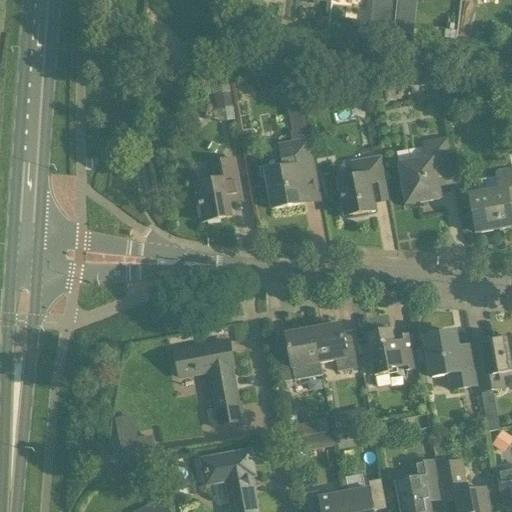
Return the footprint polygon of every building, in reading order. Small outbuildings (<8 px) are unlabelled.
[(460,21),(459,33),(473,34),(474,22),(460,21)] [(290,133),(292,144),(280,146),(284,170),(265,174),(272,211),(319,203),(300,96),(286,98),(293,133),(290,133)] [(446,139),(422,143),(426,162),(399,167),(406,206),(442,199),(439,186),(454,183),(446,139)] [(351,162),(354,178),(337,181),(343,218),(374,212),(373,206),(390,203),(382,157),(351,162)] [(206,164),(209,182),(195,185),(202,224),(231,219),(229,205),(243,202),(235,159),(206,164)] [(511,226),(511,224),(509,209),(511,208),(511,170),(496,174),(499,191),(470,196),(476,233),(511,226)] [(320,364),(336,361),(338,373),(361,368),(354,331),(342,334),(340,325),(314,330),(320,364)] [(322,376),(320,364),(314,330),(301,333),(301,330),(298,328),(288,330),(287,332),(287,335),(286,336),(288,344),(276,346),(283,384),(322,376)] [(388,371),(404,368),(405,371),(418,369),(412,334),(392,337),(391,330),(366,335),(374,377),(388,375),(388,371)] [(433,379),(450,376),(453,391),(476,387),(468,347),(457,349),(454,333),(425,338),(433,379)] [(479,393),(504,388),(502,374),(511,372),(511,338),(470,346),(479,393)] [(216,409),(208,411),(211,425),(243,419),(240,405),(237,405),(231,368),(233,368),(229,342),(174,352),(179,378),(209,372),(216,409)] [(348,412),(333,415),(336,432),(351,429),(348,412)] [(137,441),(119,444),(122,459),(153,453),(151,438),(137,441)] [(231,503),(232,511),(256,511),(250,476),(254,476),(250,452),(203,461),(207,484),(229,480),(234,502),(231,503)] [(443,500),(437,465),(436,461),(412,465),(415,481),(395,485),(400,511),(431,511),(430,503),(443,500)] [(463,461),(437,465),(443,500),(444,503),(455,501),(457,511),(490,511),(486,489),(469,492),(463,461)] [(501,500),(511,498),(511,501),(511,465),(495,468),(501,500)] [(367,483),(369,489),(344,494),(347,511),(372,511),(373,511),(386,509),(381,480),(367,483)] [(347,511),(344,494),(318,499),(317,492),(305,495),(308,511),(347,511)] [(163,511),(159,502),(137,511),(163,511)]
